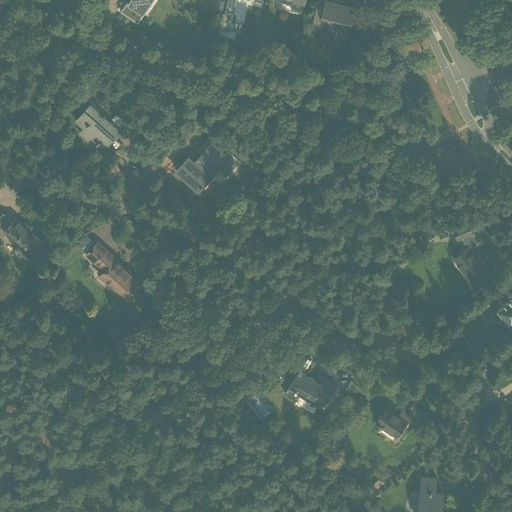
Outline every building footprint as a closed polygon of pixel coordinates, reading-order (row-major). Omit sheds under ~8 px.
[(137,22),(152,0),(129,0),(128,2),(129,3),(128,6),(125,4),(120,11),(138,23),(137,22)] [(219,0),(217,0),(213,17),(221,19),(225,1),(219,0)] [(227,0),(225,10),(229,12),(234,13),(236,2),(236,0),(227,0)] [(277,0),(293,4),(292,10),(302,12),(304,5),(305,0),(277,0)] [(317,1),(312,23),(320,25),(322,18),(339,22),(338,27),(335,38),(347,41),(356,5),(355,5),(354,8),(326,1),(326,0),(325,0),(324,6),(317,4),(318,1),(317,1)] [(219,29),(217,38),(234,41),(236,32),(225,30),(219,29)] [(121,132),(91,105),(76,121),(84,128),(80,133),(88,140),(94,134),(100,139),(97,143),(98,144),(104,149),(114,138),(115,139),(121,132)] [(189,119),(198,127),(205,118),(195,110),(189,119)] [(211,142),(193,161),(188,157),(176,170),(177,171),(178,169),(193,182),(191,184),(199,190),(211,177),(206,172),(214,163),(226,174),(235,164),(211,142)] [(0,236),(3,237),(6,233),(13,240),(10,243),(27,258),(42,242),(30,232),(31,229),(24,223),(22,224),(15,218),(11,222),(4,216),(5,216),(0,211),(0,236)] [(465,248),(454,258),(465,272),(464,273),(469,279),(470,278),(471,279),(486,267),(476,256),(479,253),(474,246),(481,240),(474,232),(472,233),(468,224),(454,229),(457,239),(462,237),(465,248)] [(98,242),(86,255),(104,271),(100,276),(107,283),(109,281),(129,300),(137,291),(135,289),(139,284),(138,283),(139,281),(122,266),(123,264),(98,242)] [(44,275),(50,280),(57,272),(51,267),(44,275)] [(511,296),(511,297),(511,296),(506,301),(507,301),(497,309),(510,325),(511,323),(511,296)] [(289,387),(285,394),(289,397),(292,398),(297,401),(298,399),(301,394),(312,400),(309,405),(310,405),(316,405),(316,408),(323,408),(323,405),(325,405),(327,400),(328,401),(337,386),(318,375),(315,380),(301,371),(302,369),(300,368),(289,387)] [(242,394),(248,401),(257,393),(251,386),(242,394)] [(387,406),(380,416),(379,415),(375,422),(379,425),(378,427),(380,429),(382,426),(396,436),(411,415),(404,409),(398,417),(394,414),(395,412),(387,406)] [(437,478),(421,477),(418,511),(442,511),(440,511),(441,493),(435,493),(437,478)]
